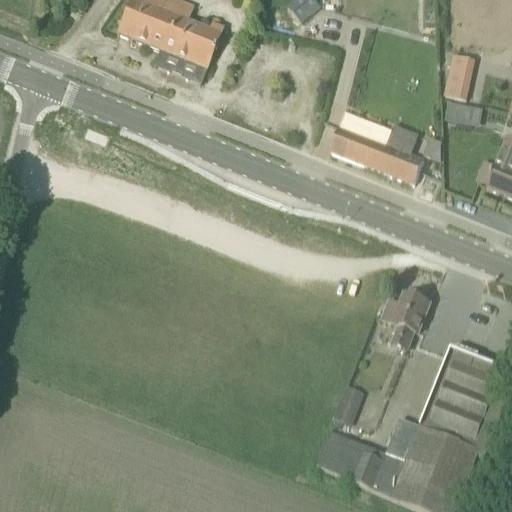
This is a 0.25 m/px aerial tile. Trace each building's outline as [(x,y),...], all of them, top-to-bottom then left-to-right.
[(155,26),(165,1),(162,0),(131,0),(116,39),(143,50),(153,25),(155,26)] [(302,29),(321,12),(310,0),(298,0),(286,11),(302,29)] [(153,25),(143,50),(206,75),(221,33),(207,28),(205,34),(187,26),(192,12),(165,1),(155,26),(153,25)] [(361,38),(353,69),(371,73),(379,42),(361,38)] [(445,101),(471,106),(479,64),(454,59),(445,101)] [(471,132),(474,114),(449,109),(445,127),(471,132)] [(424,166),(410,160),(417,141),(395,133),(387,152),(339,133),(330,157),(414,190),(424,166)] [(511,143),(508,141),(487,193),(511,203),(511,143)] [(440,149),(430,145),(423,161),(440,168),(440,149)] [(418,337),(429,309),(405,299),(400,310),(389,306),(381,324),(398,330),(391,349),(407,355),(414,336),(418,337)] [(331,437),(315,473),(413,511),(457,511),(478,459),(485,462),(511,393),(511,377),(451,353),(420,432),(400,424),(386,459),(331,437)] [(350,432),(364,398),(347,391),(333,425),(350,432)]
